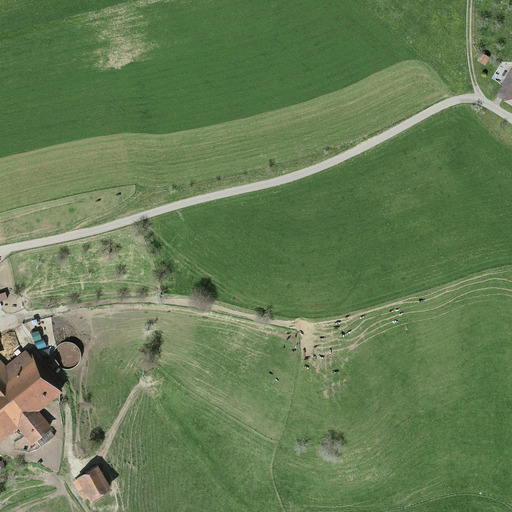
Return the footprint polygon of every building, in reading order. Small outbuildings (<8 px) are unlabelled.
[(478,61),(484,65),(488,58),(483,55),(478,61)] [(511,78),(510,81),(511,81),(511,84),(503,99),(511,104),(511,78)] [(54,389),(33,363),(13,380),(0,363),(0,432),(15,420),(33,442),(49,429),(31,407),(54,389)] [(38,439),(42,445),(57,439),(51,431),(38,439)] [(93,499),(108,490),(96,472),(82,481),(93,499)]
